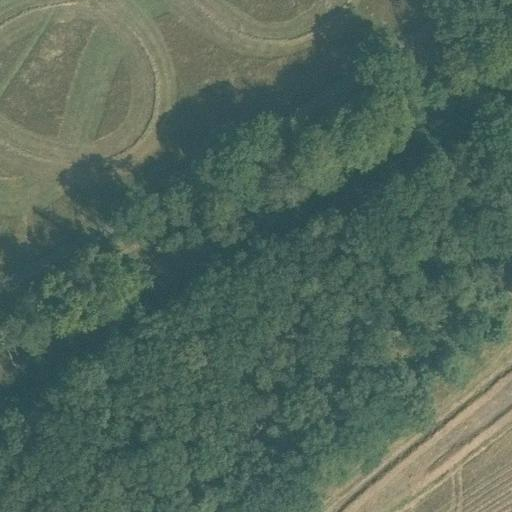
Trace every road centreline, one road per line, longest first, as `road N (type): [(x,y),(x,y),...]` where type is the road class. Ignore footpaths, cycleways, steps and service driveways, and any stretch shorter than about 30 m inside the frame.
road 1 (track): [(0,330),(22,326),(511,8)]
road 2 (track): [(511,115),(406,47)]
